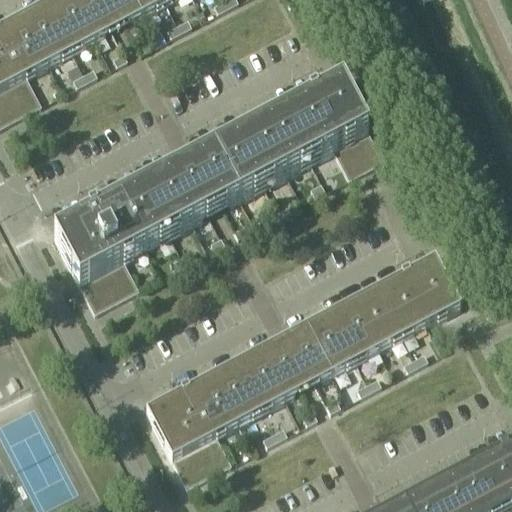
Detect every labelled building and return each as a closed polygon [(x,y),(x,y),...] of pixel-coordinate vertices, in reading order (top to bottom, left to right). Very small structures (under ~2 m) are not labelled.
[(67,0),(0,35),(0,134),(40,113),(23,80),(31,76),(34,80),(61,66),(59,61),(78,51),(81,56),(109,41),(106,36),(116,30),(123,26),(126,32),(155,16),(153,11),(172,1),(175,6),(186,0),(67,0)] [(233,2),(223,8),(226,15),(237,9),(233,2)] [(295,5),(286,10),(291,18),(300,14),(295,5)] [(213,13),(217,20),(226,15),(223,8),(213,13)] [(186,27),(177,32),(181,39),(190,34),(186,27)] [(166,38),(170,45),(181,39),(177,32),(166,38)] [(145,48),(135,54),(139,61),(149,56),(145,48)] [(112,66),(116,73),(126,68),(122,61),(112,66)] [(92,77),(82,82),(85,89),(96,84),(92,77)] [(72,87),(76,95),(85,89),(82,82),(72,87)] [(88,225),(53,244),(61,259),(71,278),(93,321),(138,298),(123,271),(120,265),(129,260),(131,265),(159,251),(156,246),(176,236),(178,240),(191,233),(201,228),(206,225),(203,220),(213,215),(221,211),(224,216),(229,213),(241,207),(253,201),(250,196),(270,186),(272,191),(286,183),(300,176),(297,171),(316,161),(319,166),(333,159),(348,187),(382,169),(341,92),(316,105),(314,103),(307,107),(308,109),(306,110),(308,115),(302,119),(299,114),(293,117),(291,118),(276,126),(268,130),(270,135),(255,143),(253,138),(244,143),(229,151),(221,155),(224,160),(218,163),(217,163),(215,159),(203,164),(198,167),(191,171),(180,177),(175,179),(165,185),(167,190),(161,193),(158,188),(154,191),(135,201),(127,205),(129,210),(114,218),(112,213),(106,216),(100,219),(95,222),(94,220),(87,223),(88,225)] [(314,205),(324,199),(320,192),(310,197),(314,205)] [(284,211),(274,217),(277,224),(288,219),(284,211)] [(267,229),(277,224),(274,217),(263,222),(267,229)] [(236,246),(247,240),(243,233),(233,238),(236,246)] [(209,251),(213,258),(224,252),(220,245),(209,251)] [(189,260),(179,265),(183,274),(193,268),(189,260)] [(173,279),(183,274),(179,265),(169,271),(173,279)] [(400,284),(295,339),(283,346),(267,354),(187,396),(186,394),(179,398),(180,400),(145,419),(186,496),(230,473),(212,439),(221,435),(224,440),(251,425),(248,420),(268,410),(270,415),(299,400),(296,395),(305,390),(313,386),(316,391),(345,375),(343,371),(353,365),(362,361),(364,365),(392,351),(389,346),(400,341),(409,336),(411,341),(436,327),(437,329),(445,324),(445,323),(459,315),(434,266),(408,280),(407,278),(399,282),(400,284)] [(423,361),(413,366),(417,374),(427,369),(423,361)] [(406,379),(417,374),(413,366),(402,372),(406,379)] [(356,397),(360,404),(380,393),(376,386),(356,397)] [(329,420),(339,415),(335,408),(325,413),(329,420)] [(302,425),(306,432),(316,427),(312,420),(302,425)] [(262,447),(266,454),(286,443),(282,436),(262,447)] [(511,511),(511,460),(505,464),(504,462),(497,466),(498,468),(495,470),(498,474),(491,478),(489,473),(481,477),(484,484),(469,492),(466,485),(457,490),(460,494),(453,498),(445,502),(442,498),(434,502),(438,509),(432,511),(419,511),(419,510),(415,511),(511,511)]
